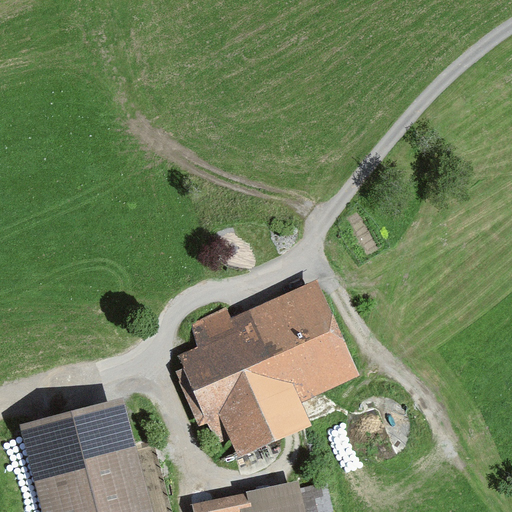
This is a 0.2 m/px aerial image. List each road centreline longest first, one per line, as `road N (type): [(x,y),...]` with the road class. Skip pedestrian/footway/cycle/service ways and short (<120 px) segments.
road 1 (unclassified): [(72,391),(137,364),(171,314),(197,296),(243,290),(281,273),(462,64),(511,29)]
road 2 (track): [(137,364),(179,472),(177,511)]
